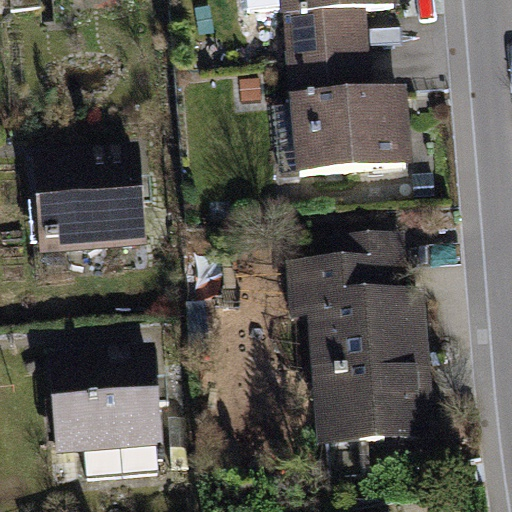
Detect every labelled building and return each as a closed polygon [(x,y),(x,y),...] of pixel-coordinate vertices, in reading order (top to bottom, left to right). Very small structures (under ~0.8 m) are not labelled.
[(288,10),(292,60),(362,55),(358,10),(392,7),(391,0),(247,0),(249,13),(288,10)] [(365,99),(362,55),(292,60),(295,107),(309,106),(314,173),(405,166),(400,96),(365,99)] [(132,153),(23,161),(31,264),(140,256),(132,153)] [(399,241),(338,245),(340,270),(320,271),(323,314),(314,315),(323,445),(428,438),(423,376),(413,376),(411,349),(422,348),(419,307),(388,309),(387,299),(376,300),(374,280),(402,278),(399,241)] [(145,351),(40,359),(48,463),(154,455),(145,351)]
